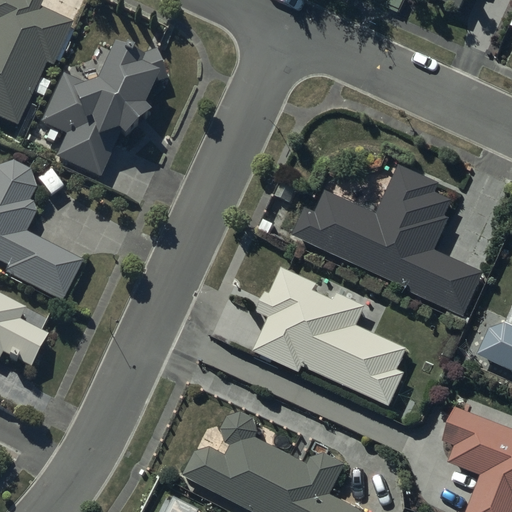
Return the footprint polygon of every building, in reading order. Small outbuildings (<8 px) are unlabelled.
[(0,0),(0,124),(17,132),(34,97),(43,102),(50,87),(41,84),(47,70),(52,73),(73,29),(42,14),(45,7),(29,0),(27,0),(27,1),(24,0),(0,0)] [(427,0),(426,2),(462,17),(469,0),(427,0)] [(100,185),(117,144),(125,151),(150,126),(145,119),(159,88),(168,84),(157,56),(131,66),(114,58),(96,96),(64,81),(41,130),(52,135),(47,144),(55,148),(60,138),(67,141),(56,164),(100,185)] [(0,269),(9,273),(5,280),(64,309),(85,267),(27,239),(36,220),(31,208),(37,195),(30,177),(14,168),(0,172),(0,269)] [(465,321),(484,279),(435,257),(450,225),(446,223),(454,207),(436,199),(441,189),(401,171),(386,204),(354,189),(347,205),(330,197),(319,219),(309,215),(297,241),(411,293),(409,296),(465,321)] [(398,377),(408,355),(359,332),(368,312),(341,300),(338,308),(315,298),(319,289),(285,274),(273,301),(268,299),(259,319),(271,325),(256,358),(303,379),(305,373),(392,413),(407,380),(398,377)] [(0,365),(3,360),(9,364),(8,367),(17,372),(19,368),(31,374),(49,341),(20,325),(26,314),(0,300),(0,365)] [(511,331),(507,330),(507,329),(506,329),(505,329),(504,329),(503,329),(502,329),(501,329),(500,329),(499,329),(499,330),(498,330),(497,330),(496,331),(495,331),(495,332),(494,332),(493,332),(493,333),(492,333),(492,334),(479,361),(511,375),(511,331)] [(511,511),(511,434),(459,415),(446,447),(458,452),(451,468),(484,482),(472,511),(511,511)] [(214,453),(199,458),(186,481),(245,511),(355,511),(332,500),(347,472),(326,461),(314,465),(311,470),(258,443),(259,442),(259,440),(260,439),(260,437),(260,435),(260,434),(260,432),(259,431),(259,429),(258,428),(257,426),(257,425),(256,424),(255,422),(253,421),(252,420),(251,419),(249,419),(248,418),(246,418),(245,417),(243,417),(241,417),(240,417),(238,417),(237,418),(235,418),(234,419),(232,420),(231,420),(230,421),(228,422),(227,424),(226,425),(225,426),(225,428),(224,429),(224,431),(223,432),(223,434),(223,436),(223,437),(223,439),(224,440),(224,442),(225,443),(225,445),(226,446),(227,447),(228,449),(230,450),(231,451),(232,452),(233,452),(229,462),(214,453)]
